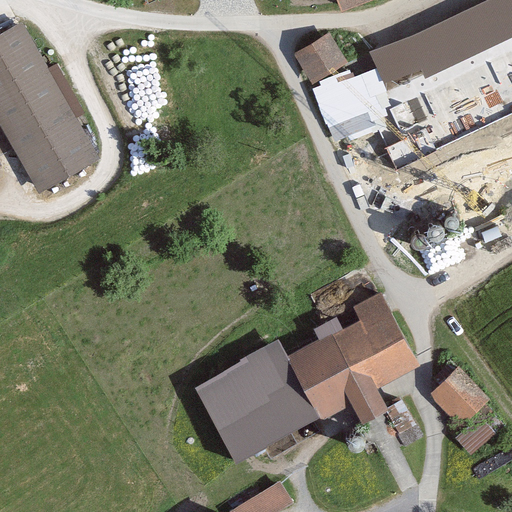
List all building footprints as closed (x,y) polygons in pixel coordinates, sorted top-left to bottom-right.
[(22,19),(0,31),(0,124),(37,191),(99,157),(22,19)] [(295,45),(312,78),(349,59),(332,26),(295,45)] [(511,47),(510,43),(418,85),(468,194),(509,176),(511,182),(511,47)] [(312,78),(336,142),(398,119),(377,62),(355,70),(353,63),(312,78)] [(437,268),(476,247),(467,231),(428,252),(437,268)] [(354,313),(285,348),(316,408),(349,391),(360,411),(386,398),(375,376),(417,355),(381,284),(348,301),(354,313)] [(276,336),(194,380),(233,453),(316,408),(285,348),(276,336)] [(460,360),(432,383),(460,416),(487,392),(460,360)] [(407,395),(389,399),(395,427),(413,423),(407,395)] [(457,437),(478,448),(494,421),(472,409),(467,419),(457,437)]
